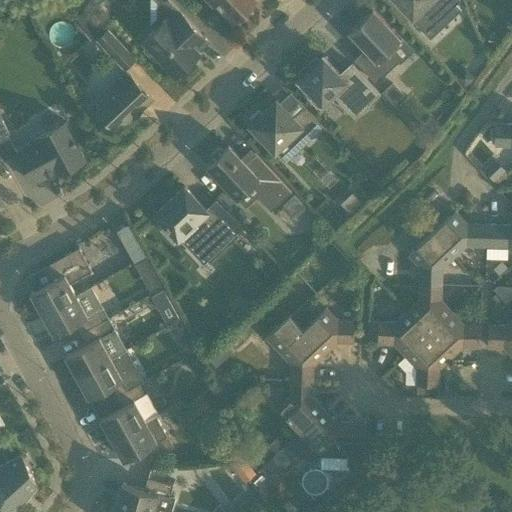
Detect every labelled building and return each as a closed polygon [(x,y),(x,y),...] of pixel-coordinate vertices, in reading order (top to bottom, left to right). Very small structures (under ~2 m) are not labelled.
[(206,0),(213,6),(216,3),(233,22),(256,0),(206,0)] [(459,0),(396,0),(426,31),(459,0)] [(401,40),(372,9),(348,32),(364,49),(354,59),(376,83),(398,61),(389,51),(401,40)] [(207,40),(180,12),(171,21),(167,18),(142,41),(146,46),(143,49),(155,62),(158,59),(175,77),(200,53),(197,49),(207,40)] [(124,69),(136,58),(108,29),(96,40),(124,69)] [(300,72),(302,75),(298,79),(309,92),(306,94),(315,104),(318,101),(321,105),(333,93),(344,105),(352,106),(360,97),(368,105),(380,93),(352,64),(341,74),(323,56),(312,66),(309,63),(300,72)] [(465,67),(456,77),(465,85),(474,75),(465,67)] [(133,118),(141,110),(140,109),(152,99),(129,75),(95,107),(117,131),(132,117),(133,118)] [(392,82),(382,92),(393,104),(404,94),(392,82)] [(288,138),(299,150),(323,127),(304,106),(292,117),(276,100),(262,113),(258,110),(249,119),(252,122),(250,124),(275,151),(288,138)] [(0,137),(10,133),(0,115),(0,137)] [(85,159),(64,122),(36,137),(38,141),(16,153),(33,183),(55,171),(57,175),(85,159)] [(511,146),(511,123),(511,124),(495,123),(494,145),(511,145),(511,146)] [(251,185),(257,191),(257,196),(271,211),(291,192),(255,153),(244,162),(228,145),(223,150),(221,148),(216,150),(212,153),(210,158),(212,160),(206,165),(237,198),(251,185)] [(495,158),(483,170),(493,181),(494,180),(497,183),(507,174),(505,171),(506,170),(495,158)] [(206,210),(184,186),(173,197),(172,197),(167,201),(167,202),(155,213),(166,225),(162,229),(173,241),(177,237),(178,237),(179,237),(193,252),(199,247),(218,247),(225,240),(226,241),(241,226),(217,200),(206,210)] [(352,192),(340,202),(349,212),(361,202),(352,192)] [(217,200),(225,209),(232,202),(224,193),(217,200)] [(293,194),(283,204),(293,215),(303,205),(293,194)] [(486,245),(487,224),(467,223),(455,211),(432,232),(454,256),(468,244),(486,245)] [(487,224),(486,245),(506,247),(511,252),(511,221),(508,224),(487,224)] [(454,256),(432,232),(409,254),(420,266),(420,283),(441,284),(441,268),(454,256)] [(31,291),(30,292),(42,313),(75,295),(69,283),(92,271),(78,247),(43,267),(51,281),(31,292),(31,291)] [(146,256),(135,262),(141,274),(152,267),(146,256)] [(428,335),(452,313),(440,301),(441,284),(420,283),(419,299),(406,311),(428,335)] [(495,286),(493,288),(506,302),(511,296),(511,285),(508,286),(495,286)] [(80,333),(108,317),(91,286),(75,295),(42,313),(54,335),(55,334),(75,323),(80,333)] [(326,307),(303,329),(324,353),(337,341),(353,342),(354,320),(338,320),(326,307)] [(394,343),(405,355),(428,335),(406,311),(395,322),(378,321),(377,342),(394,343)] [(428,335),(450,357),(462,345),(479,346),(480,324),(463,324),(452,313),(428,335)] [(313,364),(324,353),(303,329),(289,314),(275,328),(265,337),(278,351),(290,364),(290,379),(312,380),(313,364)] [(77,376),(110,357),(126,349),(108,317),(80,333),(86,344),(65,355),(77,376)] [(487,324),(487,346),(504,347),(511,355),(511,319),(506,325),(487,324)] [(189,334),(175,343),(183,357),(197,349),(189,334)] [(428,335),(405,355),(417,367),(416,384),(437,385),(438,368),(450,357),(428,335)] [(77,376),(88,397),(109,386),(115,396),(138,383),(144,380),(126,349),(110,357),(77,376)] [(312,380),(290,379),(290,395),(284,400),(278,406),(286,415),(299,430),(323,409),(311,396),(312,380)] [(138,383),(115,396),(121,407),(100,418),(112,439),(145,420),(155,415),(158,413),(147,393),(144,394),(138,383)] [(214,408),(202,395),(188,408),(199,421),(214,408)] [(335,442),(350,443),(350,463),(366,463),(367,422),(351,421),(334,421),(323,409),(299,430),(312,443),(322,454),(335,442)] [(145,420),(112,439),(123,460),(144,448),(150,459),(173,447),(155,415),(145,420)] [(0,478),(6,489),(0,493),(0,511),(11,511),(33,485),(38,483),(29,467),(32,466),(26,455),(23,456),(22,454),(0,466),(0,478)] [(256,473),(250,478),(256,485),(264,479),(258,472),(256,473)] [(121,483),(115,506),(136,511),(169,511),(174,498),(169,496),(173,485),(148,478),(144,489),(121,483)]
